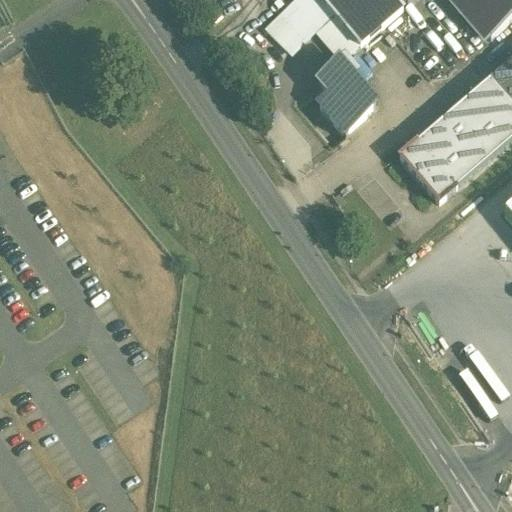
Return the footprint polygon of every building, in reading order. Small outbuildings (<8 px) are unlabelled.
[(292,60),(334,19),(317,0),(299,0),(267,32),(292,60)] [(361,50),(401,16),(387,0),(317,0),(334,19),(361,50)] [(511,25),(511,0),(451,0),(490,45),(511,25)] [(511,65),(490,85),(511,110),(511,65)] [(343,67),(318,88),(329,102),(319,110),(345,140),(374,114),(350,86),(355,81),(343,67)] [(511,110),(490,85),(399,164),(438,209),(511,144),(511,110)]
